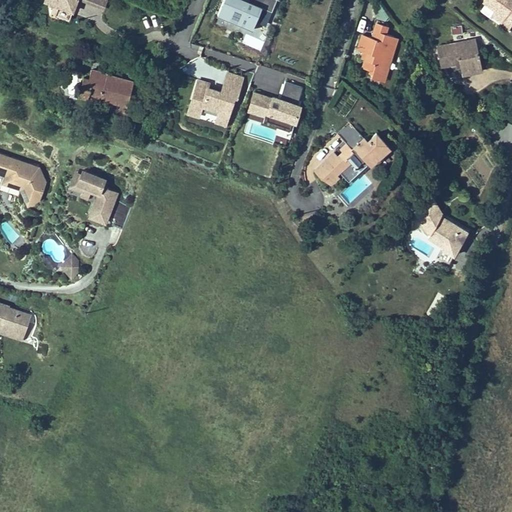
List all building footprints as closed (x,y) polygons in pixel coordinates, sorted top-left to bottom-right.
[(43,0),(42,5),(72,16),(77,0),(43,0)] [(81,0),(104,8),(106,0),(81,0)] [(239,0),(221,0),(215,17),(253,32),(262,9),(248,3),(239,0)] [(273,0),(248,0),(248,3),(262,9),(271,13),(276,1),(273,0)] [(511,0),(483,0),(494,7),(500,11),(507,17),(511,10),(511,0)] [(500,11),(494,7),(490,13),(496,17),(500,11)] [(501,26),(507,17),(500,11),(496,17),(494,20),(501,26)] [(369,77),(377,80),(390,33),(382,31),(383,23),(374,19),(369,34),(361,33),(357,49),(365,52),(361,68),(366,69),(366,72),(370,72),(369,77)] [(383,81),(396,34),(390,33),(377,80),(383,81)] [(458,61),(480,59),(476,34),(434,40),(437,61),(458,58),(458,61)] [(481,65),(480,59),(458,61),(459,70),(481,65)] [(126,97),(129,82),(120,81),(122,71),(86,65),(82,86),(75,85),(75,92),(98,96),(98,93),(126,97)] [(222,85),(195,77),(185,113),(228,124),(242,74),(226,69),(222,85)] [(120,81),(129,82),(131,73),(122,71),(120,81)] [(283,79),(280,91),(299,96),(302,84),(283,79)] [(253,86),(245,114),(293,126),(301,99),(253,86)] [(345,118),(342,121),(332,132),(343,142),(345,144),(338,151),(341,154),(336,158),(333,154),(330,151),(312,170),(318,178),(322,176),(330,185),(337,178),(335,174),(340,172),(347,179),(356,168),(353,164),(361,156),(365,159),(376,148),(372,145),(380,137),(370,127),(362,136),(345,118)] [(384,141),(380,137),(372,145),(376,148),(365,159),(368,163),(382,149),(384,141)] [(345,144),(343,142),(336,148),(338,151),(345,144)] [(10,177),(18,181),(25,200),(39,194),(45,179),(38,165),(0,149),(0,168),(3,169),(10,172),(10,177)] [(83,181),(80,190),(79,193),(88,196),(89,191),(95,193),(88,212),(102,218),(114,189),(109,186),(102,183),(100,173),(82,167),(79,173),(77,179),(83,181)] [(0,185),(14,191),(18,181),(10,177),(10,172),(3,169),(0,177),(0,185)] [(67,186),(80,190),(83,181),(77,179),(79,173),(72,171),(67,186)] [(102,183),(109,186),(107,176),(100,173),(102,183)] [(440,211),(431,196),(411,207),(423,228),(427,230),(425,234),(439,243),(438,245),(450,252),(464,229),(446,217),(440,211)] [(82,268),(71,254),(59,263),(69,278),(82,268)] [(0,298),(0,322),(0,323),(1,320),(22,327),(30,309),(0,298)] [(0,323),(0,322),(0,328),(20,336),(22,327),(1,320),(0,323)]
